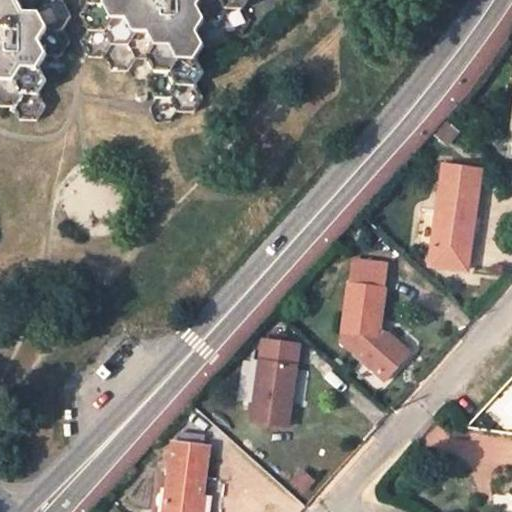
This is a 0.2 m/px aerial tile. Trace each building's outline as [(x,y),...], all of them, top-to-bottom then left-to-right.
[(47,1),(41,13),(25,13),(18,0),(2,0),(0,4),(0,106),(16,107),(23,120),(37,120),(45,108),(38,94),(46,82),(62,82),(69,70),(62,56),(71,41),(64,29),(72,15),(63,1),(47,1)] [(88,0),(91,4),(83,16),(90,30),(82,42),(90,57),(106,57),(113,71),(128,71),(136,85),(149,85),(154,94),(157,100),(151,110),(157,122),(173,122),(180,111),(195,112),(203,98),(196,86),(206,71),(198,58),(204,47),(221,47),(227,36),(242,36),(251,22),(244,9),(248,0),(88,0)] [(443,142),(455,128),(445,118),(432,132),(443,142)] [(430,265),(465,270),(468,248),(478,168),(443,163),(437,213),(421,211),(417,244),(432,245),(430,265)] [(379,323),(384,289),(388,265),(352,261),(341,333),(377,337),(379,323)] [(377,337),(341,333),(340,338),(384,378),(411,349),(383,324),(379,323),(377,337)] [(275,331),(274,341),(285,343),(286,332),(275,331)] [(287,427),(295,367),(298,344),(285,343),(274,341),(261,340),(259,362),(240,360),(235,401),(253,403),(251,422),(287,427)] [(181,434),(180,443),(203,445),(204,437),(181,434)] [(208,446),(203,445),(180,443),(172,442),(162,511),(200,511),(206,467),(208,446)]
